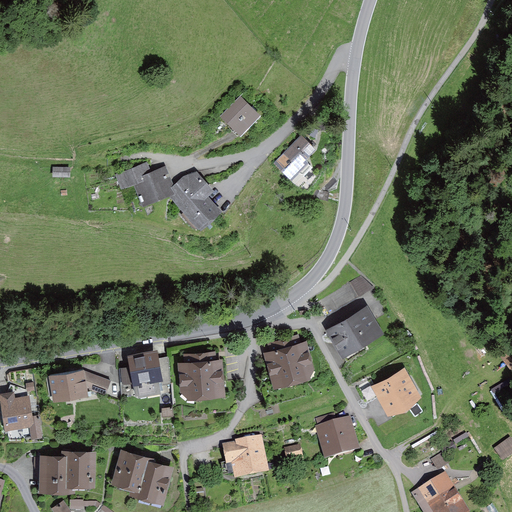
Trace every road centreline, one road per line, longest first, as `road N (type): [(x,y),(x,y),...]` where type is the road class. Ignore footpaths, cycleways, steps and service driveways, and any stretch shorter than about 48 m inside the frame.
road 1 (residential): [(308,288),(318,291),(353,245),(492,0)]
road 2 (tertiary): [(308,288),(339,226),(355,55),(371,0)]
road 3 (tertiary): [(0,364),(248,323)]
road 4 (residential): [(248,323),(245,405),(226,430),(183,454),(190,511)]
road 5 (residential): [(296,301),(388,461)]
